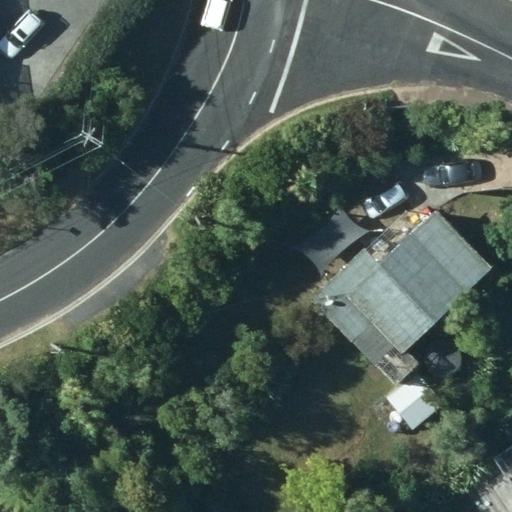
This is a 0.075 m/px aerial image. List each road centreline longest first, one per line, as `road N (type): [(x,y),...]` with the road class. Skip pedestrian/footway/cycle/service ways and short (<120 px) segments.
road 1 (residential): [(248,0),(204,109),(146,199),(50,271),(0,296)]
road 2 (tertiary): [(511,61),(457,28),(377,0)]
